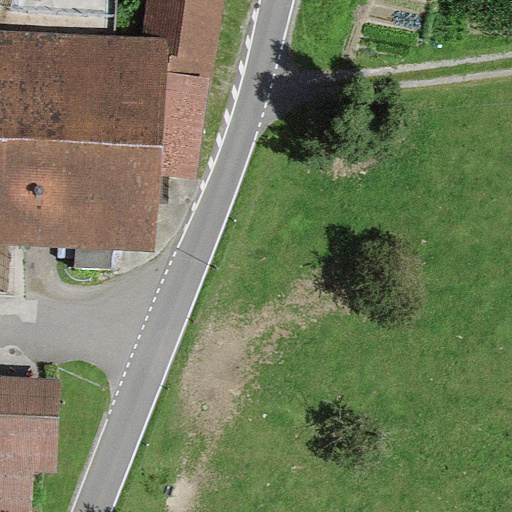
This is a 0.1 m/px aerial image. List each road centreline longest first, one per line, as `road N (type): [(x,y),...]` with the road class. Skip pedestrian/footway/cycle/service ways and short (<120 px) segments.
road 1 (residential): [(92,511),(203,241),(278,0)]
road 2 (track): [(254,86),(511,60)]
